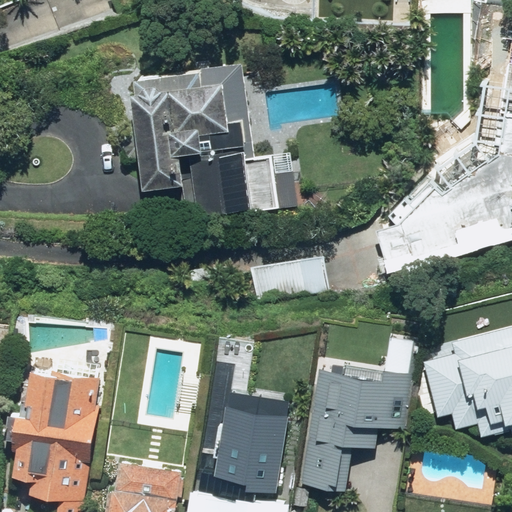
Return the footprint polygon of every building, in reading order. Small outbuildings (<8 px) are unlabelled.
[(396,223),(377,230),(388,263),(412,256),(414,260),(470,243),(465,232),(497,222),(501,234),(511,230),(511,68),(503,138),(447,180),(435,166),(389,215),(396,223)] [(188,218),(253,211),(278,208),(272,154),(246,157),(237,79),(205,84),(202,69),(134,78),(137,92),(131,93),(144,189),(184,184),(188,218)] [(332,290),(326,254),(253,266),(259,303),(332,290)] [(11,322),(0,320),(0,349),(8,350),(11,322)] [(511,325),(422,348),(439,417),(453,413),(457,429),(479,423),(482,437),(511,429),(511,325)] [(410,430),(415,372),(321,364),(311,418),(312,418),(301,482),(347,490),(355,447),(378,448),(382,427),(410,430)] [(103,378),(32,368),(26,416),(9,413),(7,440),(18,441),(13,476),(22,480),(32,481),(30,494),(49,500),(59,500),(57,511),(83,511),(95,434),(103,378)] [(278,494),(291,415),(228,405),(215,479),(247,484),(246,489),(278,494)] [(179,497),(183,472),(121,462),(116,488),(179,497)] [(289,511),(291,503),(192,488),(188,511),(289,511)] [(177,511),(179,500),(114,489),(109,511),(177,511)]
